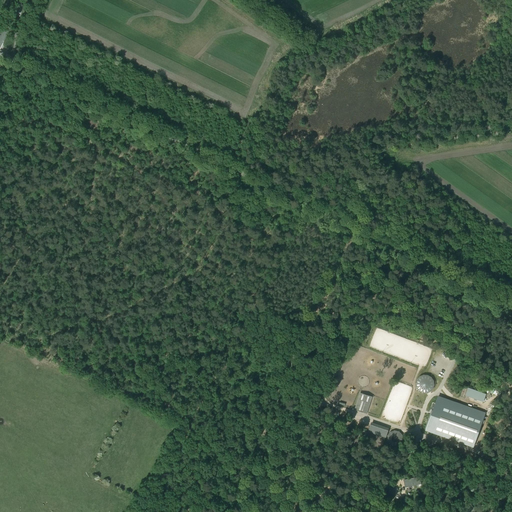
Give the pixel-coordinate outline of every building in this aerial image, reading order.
[(422,394),(436,388),(429,372),(415,378),(422,394)] [(466,395),(477,399),(480,392),(468,388),(466,395)] [(361,393),(356,409),(358,410),(361,400),(370,403),(372,397),(361,393)] [(438,396),(427,429),(473,446),(485,412),(438,396)] [(386,437),(389,430),(371,424),(368,432),(386,437)] [(388,432),(391,443),(395,442),(396,444),(401,443),(398,430),(388,432)] [(403,480),(405,486),(417,483),(415,477),(403,480)]
